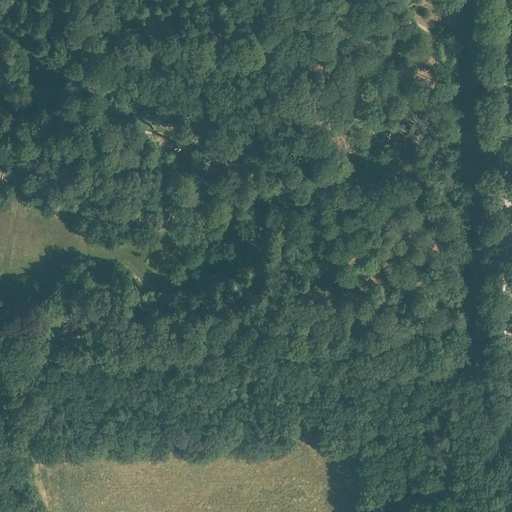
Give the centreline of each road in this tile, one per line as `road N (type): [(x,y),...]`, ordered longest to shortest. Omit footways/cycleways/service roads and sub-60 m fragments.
road 1 (track): [(509,350),(500,0)]
road 2 (track): [(511,504),(361,507)]
